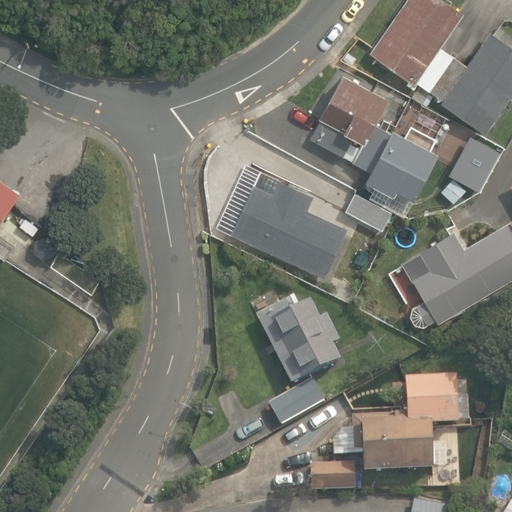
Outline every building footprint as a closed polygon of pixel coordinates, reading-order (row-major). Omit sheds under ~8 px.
[(438,98),(482,129),(511,86),(511,44),(487,27),(463,62),(436,43),(460,10),(445,0),(400,0),(367,48),(411,79),(413,77),(440,96),(438,98)] [(424,198),(442,207),(466,162),(420,138),(419,140),(403,132),(416,107),(342,69),(318,115),(347,130),(338,148),(372,165),(374,161),(401,175),(394,189),(421,203),(424,198)] [(230,228),(347,282),(369,234),(329,215),(336,201),(259,166),(230,228)] [(0,219),(20,191),(0,176),(0,219)] [(413,319),(422,321),(434,314),(436,318),(511,273),(511,178),(509,181),(511,186),(511,215),(461,245),(451,228),(400,258),(423,297),(411,303),(409,312),(413,319)] [(344,205),(380,224),(390,206),(353,187),(344,205)] [(31,234),(31,247),(42,254),(54,248),(55,235),(43,228),(31,234)] [(258,315),(292,384),(340,360),(332,344),(340,341),(327,315),(319,318),(310,300),(289,310),(285,302),(258,315)] [(435,470),(432,426),(459,424),(456,370),(402,373),(405,413),(353,416),(354,428),(332,429),(334,457),(363,455),(364,474),(435,470)] [(270,403),(282,425),(325,401),(313,379),(270,403)] [(477,394),(492,397),(495,385),(480,382),(477,394)] [(482,414),(484,413),(485,411),(486,409),(486,407),(484,405),(482,403),(480,403),(478,403),(476,405),(475,407),(475,409),(476,411),(477,413),(479,414),(482,414)] [(496,443),(511,452),(511,451),(511,433),(504,429),(496,443)] [(311,465),(312,490),(355,488),(355,463),(311,465)] [(411,511),(454,511),(456,507),(414,500),(411,511)]
